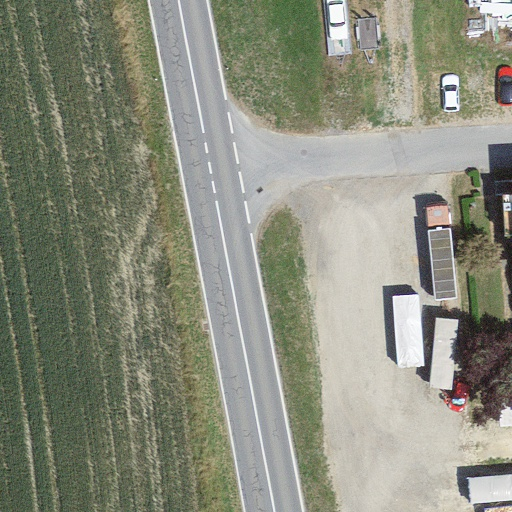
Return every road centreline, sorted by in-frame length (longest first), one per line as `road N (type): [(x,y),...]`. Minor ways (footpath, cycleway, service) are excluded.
road 1 (secondary): [(180,0),(277,511)]
road 2 (track): [(219,195),(511,169)]
